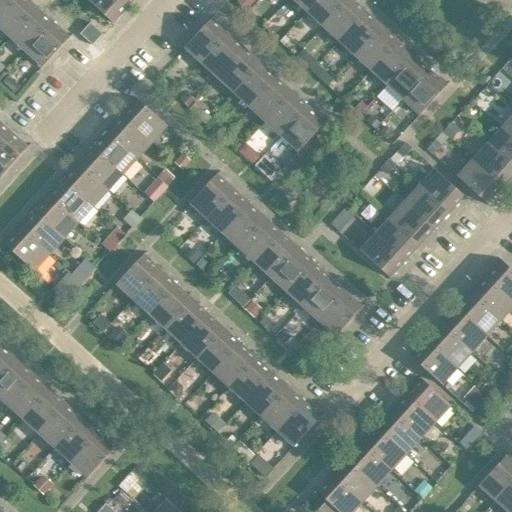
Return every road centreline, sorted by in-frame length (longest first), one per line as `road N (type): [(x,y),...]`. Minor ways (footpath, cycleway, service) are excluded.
road 1 (residential): [(253,511),(0,277)]
road 2 (residential): [(331,404),(511,209)]
road 3 (residential): [(39,135),(160,0)]
